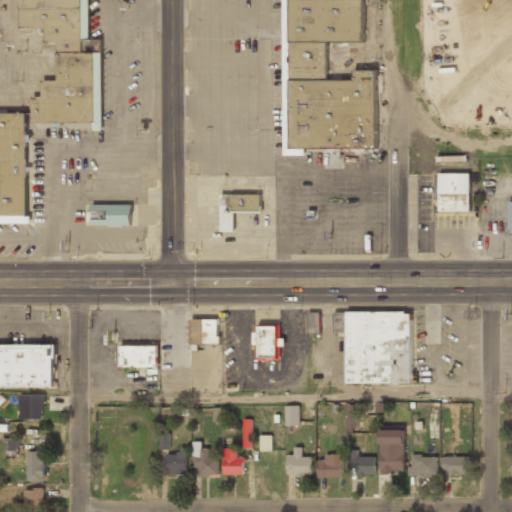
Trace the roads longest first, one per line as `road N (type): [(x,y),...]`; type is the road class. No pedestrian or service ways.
road 1 (trunk): [(511,282),(0,283)]
road 2 (residential): [(79,508),(511,506)]
road 3 (tertiary): [(168,282),(168,0)]
road 4 (residential): [(490,511),(491,282)]
road 5 (residential): [(78,511),(77,282)]
road 6 (residential): [(401,284),(402,118)]
